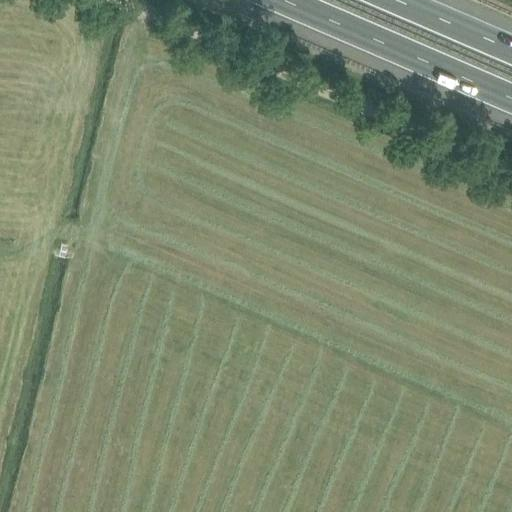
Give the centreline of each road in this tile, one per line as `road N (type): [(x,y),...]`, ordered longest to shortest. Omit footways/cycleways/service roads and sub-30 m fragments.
road 1 (track): [(121,0),(511,164)]
road 2 (motorway): [(287,0),(511,96)]
